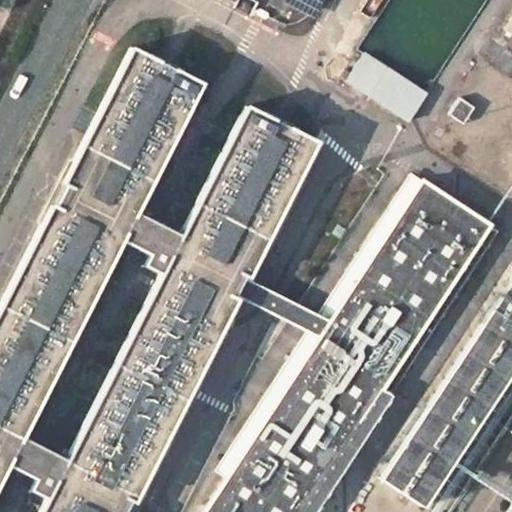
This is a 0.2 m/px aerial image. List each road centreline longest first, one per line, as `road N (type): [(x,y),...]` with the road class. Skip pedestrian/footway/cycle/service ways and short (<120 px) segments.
road 1 (unknown): [(332,116),(511,218)]
road 2 (unclassified): [(0,143),(71,0)]
